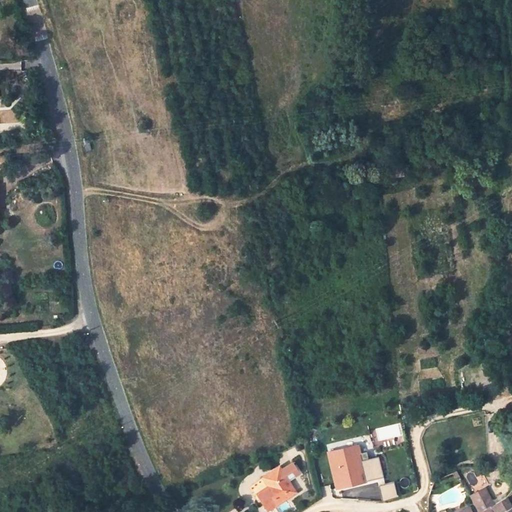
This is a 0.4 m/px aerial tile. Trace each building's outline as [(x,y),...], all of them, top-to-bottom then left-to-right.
[(391,173),(401,172),(401,164),(391,164),(391,173)] [(258,185),(257,178),(248,180),(250,187),(258,185)] [(358,445),(328,452),(336,489),(382,478),(377,457),(368,459),(366,452),(359,453),(358,445)] [(282,470),(288,480),(299,473),(292,463),(282,470)] [(279,467),(264,477),(269,486),(280,502),(295,492),(288,480),(282,470),(279,467)] [(269,486),(264,477),(252,485),(258,493),(269,486)] [(392,483),(377,488),(381,502),(397,497),(392,483)] [(280,502),(269,486),(258,493),(268,509),(280,502)] [(511,511),(511,508),(505,497),(493,505),(484,488),(470,496),(477,511),(511,511)]
